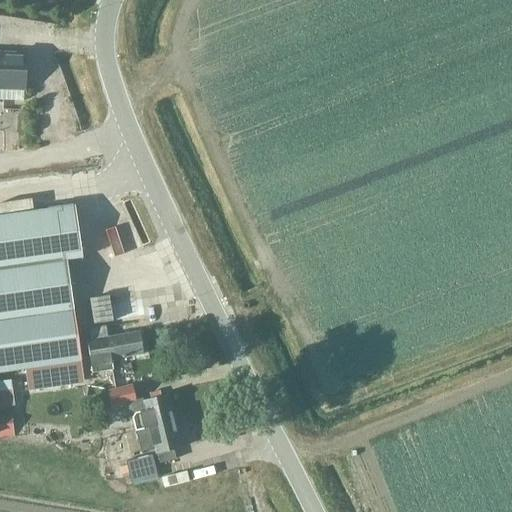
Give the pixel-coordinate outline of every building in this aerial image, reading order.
[(0,89),(22,90),(24,90),(25,54),(0,53),(0,89)] [(0,372),(7,372),(19,370),(25,369),(27,391),(76,384),(73,363),(80,362),(76,333),(73,310),(66,261),(81,259),(73,207),(0,216),(0,372)] [(93,336),(105,334),(105,330),(137,324),(132,297),(88,305),(93,336)] [(105,334),(93,336),(93,340),(87,341),(92,372),(111,369),(109,360),(142,355),(138,332),(106,338),(105,334)] [(0,381),(0,391),(11,390),(9,380),(0,381)] [(135,432),(174,422),(168,396),(143,402),(142,397),(136,398),(133,386),(107,392),(111,408),(125,405),(126,408),(134,412),(132,417),(135,432)] [(149,393),(151,401),(161,398),(159,390),(149,393)] [(12,412),(0,413),(0,437),(14,436),(12,412)] [(174,422),(135,432),(140,453),(154,449),(155,454),(180,448),(174,422)] [(130,476),(154,471),(150,455),(126,461),(130,476)]
